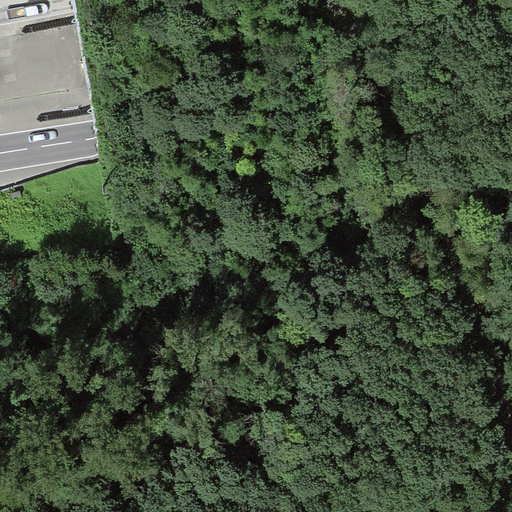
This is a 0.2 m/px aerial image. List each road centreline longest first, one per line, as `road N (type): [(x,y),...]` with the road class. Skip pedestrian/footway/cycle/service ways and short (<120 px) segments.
road 1 (motorway): [(0,153),(511,71)]
road 2 (track): [(511,429),(479,315),(405,120),(334,0)]
